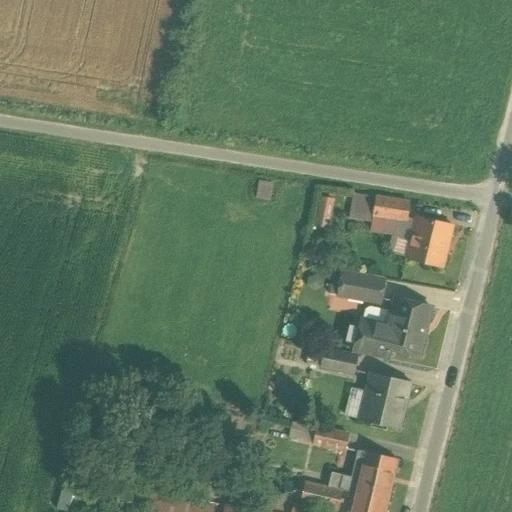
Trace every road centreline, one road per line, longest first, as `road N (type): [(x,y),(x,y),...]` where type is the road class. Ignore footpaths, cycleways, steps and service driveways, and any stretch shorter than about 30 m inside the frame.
road 1 (residential): [(495,197),(0,120)]
road 2 (residential): [(495,197),(415,511)]
